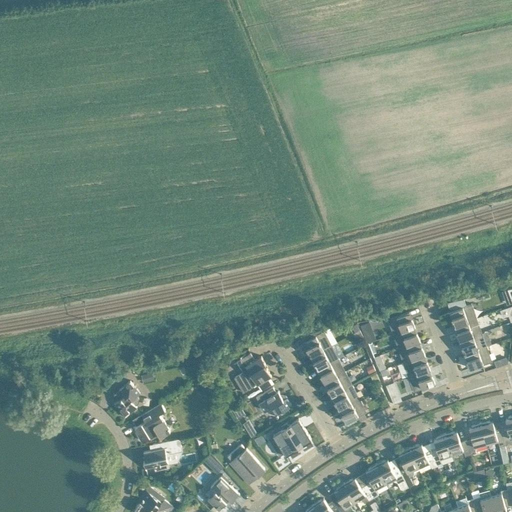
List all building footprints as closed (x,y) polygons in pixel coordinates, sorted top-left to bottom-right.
[(464,299),(449,302),(450,310),(466,305),(464,299)] [(471,303),(466,305),(450,310),(450,311),(455,325),(476,318),(471,303)] [(415,326),(409,311),(388,319),(393,333),(415,326)] [(481,332),(477,318),(476,318),(455,325),(460,339),(481,332)] [(420,340),(415,326),(393,333),(398,347),(420,340)] [(360,329),(353,332),(355,337),(358,336),(359,338),(363,336),(360,329)] [(311,355),(331,344),(324,331),(321,332),(319,330),(301,335),(304,341),(311,355)] [(486,346),(481,332),(460,339),(465,353),(486,346)] [(425,354),(420,340),(398,347),(403,362),(425,354)] [(318,368),(338,357),(331,344),(311,355),(318,368)] [(492,360),(486,346),(465,353),(470,368),(492,360)] [(255,359),(251,352),(237,360),(243,371),(234,376),(243,392),(272,375),(264,363),(266,362),(261,355),(255,359)] [(345,361),(350,368),(359,361),(354,354),(345,361)] [(430,368),(425,354),(403,362),(408,376),(430,368)] [(325,381),(345,371),(338,357),(318,368),(325,381)] [(406,400),(412,398),(402,368),(391,372),(395,381),(399,379),(406,400)] [(435,383),(430,368),(408,376),(413,390),(435,383)] [(332,395),(352,384),(345,371),(325,381),(332,395)] [(136,405),(139,402),(137,400),(139,398),(137,395),(140,392),(130,380),(119,389),(124,395),(114,403),(125,416),(137,406),(136,405)] [(339,408),(359,397),(352,384),(332,395),(339,408)] [(286,396),(285,396),(283,395),(282,396),(278,391),(276,392),(273,386),(256,396),(264,410),(267,409),(269,413),(275,414),(276,413),(277,414),(278,413),(291,405),(286,396)] [(383,390),(381,386),(374,390),(376,394),(383,390)] [(203,401),(211,395),(206,389),(198,394),(203,401)] [(366,411),(359,397),(339,408),(346,421),(366,411)] [(165,409),(161,402),(155,405),(141,414),(132,419),(133,420),(142,414),(145,420),(133,427),(141,440),(149,436),(151,438),(159,433),(161,436),(170,430),(159,412),(165,409)] [(511,414),(511,415),(508,416),(508,417),(505,418),(508,429),(502,430),(505,445),(510,443),(511,442),(511,414)] [(311,438),(306,429),(299,418),(289,424),(287,421),(281,424),(283,427),(273,433),(274,435),(269,438),(279,455),(285,452),(286,454),(295,448),(295,449),(302,444),(311,438)] [(496,432),(493,422),(493,421),(490,421),(490,420),(486,421),(480,422),(486,442),(498,439),(499,446),(505,445),(502,430),(496,432)] [(486,442),(480,422),(474,424),(471,425),(472,426),(469,427),(472,438),(466,440),(470,454),(476,452),(474,446),(486,442)] [(451,431),(445,433),(451,453),(463,449),(465,455),(470,454),(466,440),(461,442),(457,431),(454,432),(454,431),(451,431)] [(451,453),(445,433),(439,435),(436,437),(436,438),(434,439),(437,450),(432,452),(437,465),(442,463),(440,457),(451,453)] [(145,456),(143,457),(146,472),(147,472),(146,467),(154,465),(155,470),(161,469),(169,467),(166,454),(183,450),(180,438),(170,440),(153,443),(154,449),(144,451),(145,456)] [(426,454),(422,445),(422,443),(419,445),(419,444),(415,444),(410,447),(418,466),(429,461),(432,467),(437,465),(432,452),(426,454)] [(241,444),(228,456),(232,460),(231,461),(250,482),(265,469),(259,461),(246,447),(245,448),(241,444)] [(418,466),(410,447),(404,449),(401,451),(402,452),(399,453),(404,464),(398,467),(408,487),(414,484),(410,477),(412,476),(413,471),(413,468),(418,466)] [(393,470),(389,461),(388,459),(385,460),(382,461),(376,463),(386,482),(392,478),(394,480),(397,481),(398,483),(401,488),(404,489),(408,487),(398,467),(393,470)] [(386,482),(376,463),(371,466),(368,469),(366,471),(371,481),(366,484),(374,496),(378,494),(375,488),(386,482)] [(210,473),(215,478),(222,471),(216,466),(210,473)] [(239,493),(228,482),(230,480),(223,474),(221,476),(221,475),(211,486),(215,490),(208,498),(219,508),(225,502),(228,504),(232,500),(239,493)] [(361,487),(355,477),(353,479),(352,478),(349,479),(344,482),(355,500),(361,497),(364,502),(374,496),(366,484),(361,487)] [(355,500),(344,482),(339,486),(336,489),(337,489),(334,491),(341,500),(336,504),(340,511),(349,511),(353,509),(350,504),(355,500)] [(140,501),(134,509),(138,511),(154,511),(156,511),(157,511),(166,511),(172,505),(164,499),(162,501),(159,499),(162,494),(151,486),(148,490),(146,489),(138,500),(140,501)] [(505,503),(510,501),(507,488),(500,490),(501,492),(491,495),(495,511),(497,511),(507,509),(505,503)] [(495,511),(491,495),(489,489),(479,492),(478,490),(471,492),(473,498),(478,511),(483,509),(484,511),(495,511)] [(474,511),(478,511),(473,498),(467,500),(466,497),(456,501),(458,506),(460,511),(474,511)] [(318,500),(313,504),(318,511),(340,511),(336,504),(331,507),(327,503),(324,498),(322,500),(321,499),(318,500)] [(441,511),(441,510),(437,503),(432,505),(428,511),(441,511)] [(460,511),(458,506),(452,508),(450,503),(443,505),(445,509),(441,510),(441,511),(460,511)]
